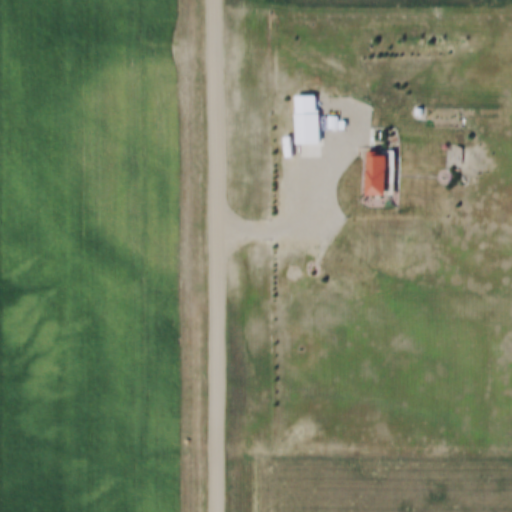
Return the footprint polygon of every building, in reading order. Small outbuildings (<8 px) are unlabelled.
[(297,142),(320,142),(320,93),(297,93),(297,142)] [(284,99),(304,99),(303,118),(307,118),(306,147),(284,147),(284,99)] [(315,119),(326,119),(326,124),(332,124),(332,133),(315,133),(315,119)] [(368,192),(389,192),(389,149),(368,149),(368,192)] [(440,150),(454,150),(454,156),(457,156),(457,165),(440,165),(440,150)] [(352,156),(372,156),(372,199),(352,199),(352,156)]
